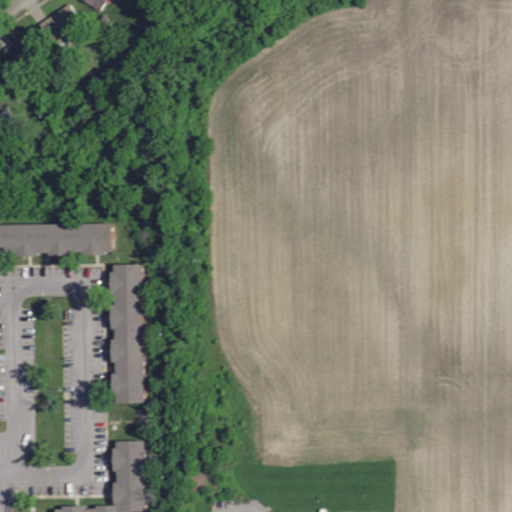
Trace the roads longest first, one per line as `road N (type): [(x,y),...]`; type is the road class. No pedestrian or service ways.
road 1 (residential): [(1,476),(83,471),(82,292),(72,285)]
road 2 (residential): [(1,432),(14,425),(14,291),(72,285)]
